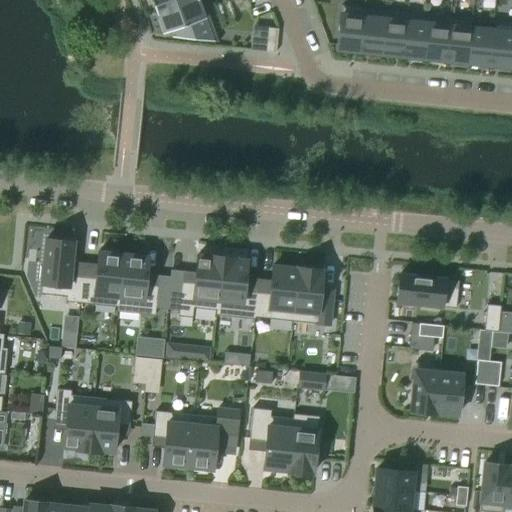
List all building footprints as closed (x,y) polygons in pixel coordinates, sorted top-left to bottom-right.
[(150,0),(156,14),(197,0),(150,0)] [(218,41),(202,0),(197,0),(156,14),(163,33),(173,30),(176,36),(173,36),(173,37),(218,42),(218,41)] [(337,49),(359,51),(363,7),(341,5),(337,49)] [(359,51),(381,53),(385,9),(363,7),(359,51)] [(407,12),(385,9),(381,53),(403,56),(407,12)] [(403,56),(424,58),(429,14),(407,12),(403,56)] [(451,16),(429,14),(424,58),(446,60),(451,16)] [(446,60),(468,62),(472,23),(472,18),(451,16),(446,60)] [(511,22),(492,20),(491,25),(487,64),(509,67),(511,38),(511,22)] [(491,25),(472,23),(468,62),(487,64),(491,25)] [(265,51),(275,52),(278,29),(268,28),(265,51)] [(38,279),(41,279),(40,293),(66,296),(65,301),(80,303),(83,277),(84,272),(70,270),(73,241),(46,238),(43,266),(40,266),(38,279)] [(118,250),(105,249),(104,252),(98,251),(95,278),(83,277),(80,303),(116,306),(117,306),(123,254),(118,254),(118,250)] [(117,306),(116,306),(116,311),(155,315),(158,285),(145,283),(148,257),(123,254),(117,306)] [(178,315),(192,317),(193,306),(216,308),(222,256),(209,255),(209,256),(197,255),(194,281),(181,280),(178,315)] [(216,308),(215,314),(254,319),(255,317),(257,291),(258,288),(244,287),(247,260),(234,259),(234,257),(222,256),(216,308)] [(292,320),(297,268),(272,265),(269,292),(257,291),(255,317),(292,320)] [(332,298),(319,297),(322,271),(320,270),(320,269),(297,267),(297,268),(292,320),(329,324),(332,298)] [(423,304),(423,307),(436,309),(437,306),(455,308),(458,280),(399,274),(396,301),(423,304)] [(487,305),(484,330),(492,331),(497,331),(500,306),(487,305)] [(17,334),(28,335),(29,323),(18,322),(17,334)] [(441,338),(443,326),(419,323),(418,335),(441,338)] [(491,331),(480,330),(479,338),(491,340),(491,331)] [(60,347),(75,348),(76,337),(61,335),(60,347)] [(166,343),(164,357),(175,358),(177,344),(166,343)] [(61,347),(49,346),(48,358),(60,359),(61,347)] [(148,356),(147,366),(159,368),(160,358),(148,356)] [(477,359),(474,383),(486,385),(488,361),(477,359)] [(488,361),(486,385),(498,386),(500,362),(488,361)] [(438,372),(439,372),(439,365),(415,362),(410,411),(434,413),(438,372)] [(256,370),(254,382),(271,384),(272,371),(256,370)] [(325,375),(299,372),(298,386),(323,389),(325,375)] [(438,372),(434,413),(435,413),(435,412),(458,414),(461,374),(439,372),(438,372)] [(63,447),(76,448),(76,449),(88,451),(93,397),(70,395),(71,390),(56,388),(53,419),(66,420),(63,447)] [(101,451),(113,452),(116,425),(128,427),(131,401),(93,397),(88,451),(100,452),(101,451)] [(270,410),(252,408),(249,440),(265,442),(263,468),(287,471),(293,418),(292,418),(270,416),(270,410)] [(192,414),(155,410),(152,436),(165,438),(162,464),(187,467),(192,414)] [(25,413),(10,412),(10,418),(24,420),(25,413)] [(192,470),(205,472),(205,469),(212,469),(217,417),(192,414),(187,467),(192,467),(192,470)] [(288,472),(310,474),(310,473),(312,473),(318,416),(292,414),(292,418),(293,418),(287,471),(288,471),(288,472)] [(484,463),(479,511),(488,511),(502,511),(502,509),(501,508),(506,466),(506,465),(484,463)] [(502,509),(511,509),(511,466),(506,466),(501,508),(502,509)] [(375,487),(411,491),(413,471),(377,468),(375,487)] [(457,486),(456,495),(466,496),(467,487),(457,486)] [(375,487),(373,505),(409,508),(410,493),(411,491),(375,487)] [(456,495),(455,504),(465,505),(466,496),(456,495)] [(44,511),(46,503),(24,500),(22,511),(44,511)] [(46,503),(44,511),(67,511),(68,505),(46,503)]
